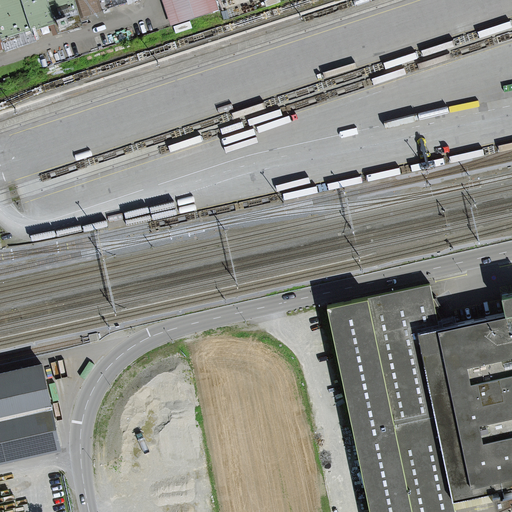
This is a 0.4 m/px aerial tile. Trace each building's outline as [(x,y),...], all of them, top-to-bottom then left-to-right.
[(0,0),(0,34),(5,51),(36,40),(33,31),(55,24),(58,34),(83,25),(81,22),(88,20),(87,17),(102,10),(98,0),(0,0)] [(98,0),(102,10),(134,0),(98,0)] [(214,0),(161,0),(169,23),(217,7),(214,0)] [(327,301),(372,511),(457,511),(453,490),(511,477),(511,283),(502,285),(506,304),(439,319),(431,279),(327,301)] [(0,464),(65,450),(45,361),(0,371),(0,464)]
